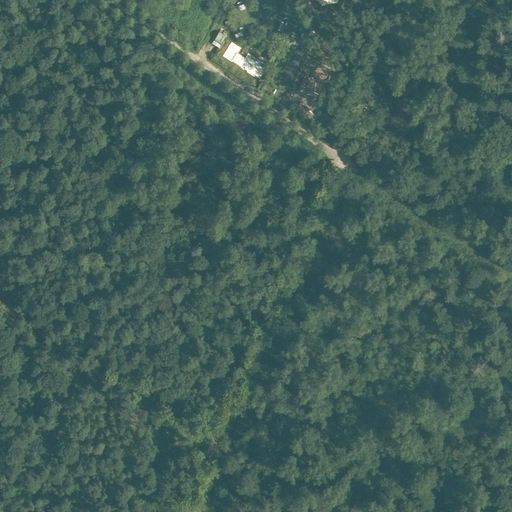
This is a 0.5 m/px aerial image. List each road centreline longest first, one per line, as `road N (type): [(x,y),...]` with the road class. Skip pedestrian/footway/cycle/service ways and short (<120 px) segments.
road 1 (unclassified): [(187,511),(341,159),(109,0)]
road 2 (track): [(511,273),(341,159),(413,0)]
road 3 (track): [(142,386),(0,291)]
